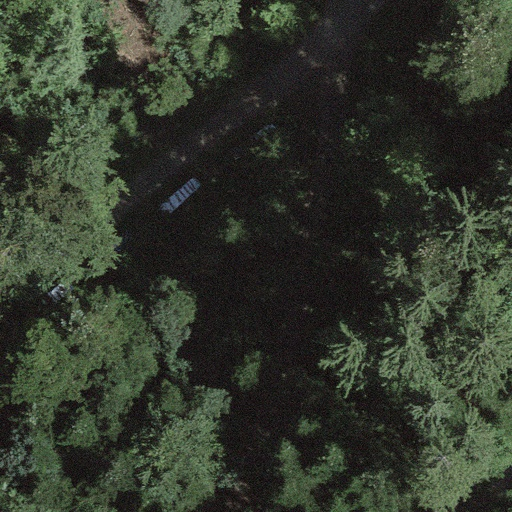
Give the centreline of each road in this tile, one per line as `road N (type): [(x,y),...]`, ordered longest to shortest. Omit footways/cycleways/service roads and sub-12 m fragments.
road 1 (track): [(355,0),(350,104),(238,511)]
road 2 (track): [(364,0),(0,297)]
